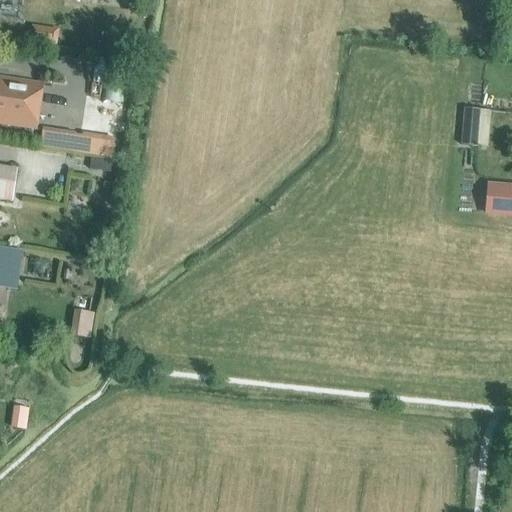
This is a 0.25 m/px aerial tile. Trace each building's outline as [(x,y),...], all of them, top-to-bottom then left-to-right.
[(62,30),(32,27),(30,42),(60,46),(62,30)] [(122,105),(129,64),(109,61),(102,101),(122,105)] [(0,124),(36,130),(42,85),(0,78),(0,124)] [(477,149),(479,114),(466,113),(463,148),(477,149)] [(39,148),(72,153),(75,134),(75,133),(42,128),(39,148)] [(0,200),(11,202),(16,170),(0,167),(0,200)] [(511,187),(488,186),(486,213),(511,214),(511,187)] [(111,193),(110,205),(117,205),(118,193),(111,193)] [(24,251),(0,247),(0,288),(17,291),(24,251)] [(93,314),(74,311),(70,336),(89,339),(93,314)] [(25,430),(28,409),(13,407),(10,428),(25,430)]
